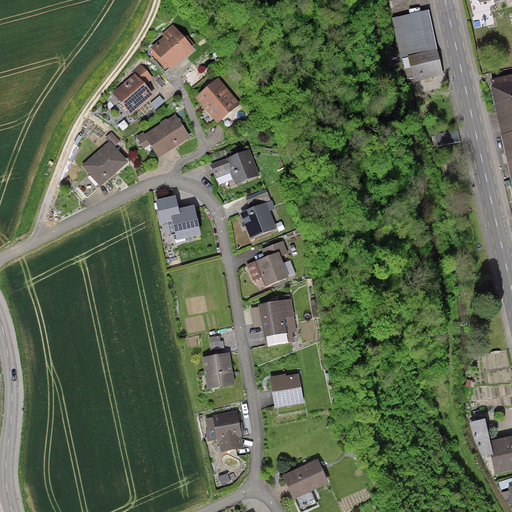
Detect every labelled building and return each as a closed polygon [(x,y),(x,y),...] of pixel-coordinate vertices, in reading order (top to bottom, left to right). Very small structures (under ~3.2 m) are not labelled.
[(429,9),(392,18),(401,57),(408,56),(408,57),(402,58),(408,79),(413,77),(414,82),(444,75),(438,49),(429,9)] [(184,37),(173,24),(162,34),(164,36),(151,47),(171,70),(195,49),(192,46),(184,37)] [(184,37),(192,46),(195,44),(187,35),(184,37)] [(134,74),(112,92),(131,114),(154,94),(146,84),(153,78),(142,64),(132,72),(134,74)] [(511,73),(490,78),(502,134),(511,131),(511,73)] [(241,104),(219,77),(195,97),(217,123),(241,104)] [(160,96),(151,104),(156,109),(165,101),(160,96)] [(144,148),(150,144),(159,158),(191,137),(176,114),(168,119),(160,124),(145,134),(144,132),(137,136),(144,148)] [(458,130),(435,134),(437,146),(461,142),(458,130)] [(511,131),(502,134),(511,181),(511,180),(511,131)] [(129,162),(115,146),(120,141),(112,132),(106,138),(109,141),(81,165),(100,186),(129,162)] [(249,149),(210,165),(216,178),(230,173),(235,185),(260,175),(249,149)] [(176,195),(156,199),(161,223),(173,221),(177,239),(201,234),(195,204),(179,208),(176,195)] [(272,200),(267,202),(270,210),(275,208),(272,200)] [(267,202),(240,212),(250,239),(277,228),(275,224),(270,210),(267,202)] [(282,221),(275,224),(277,228),(279,232),(285,229),(282,221)] [(265,257),(247,264),(253,281),(262,277),(266,286),(289,277),(284,263),(281,257),(288,254),(283,240),(262,249),(265,257)] [(284,263),(289,277),(290,278),(296,275),(290,260),(284,263)] [(291,299),(259,304),(259,307),(262,326),(266,346),(294,341),(293,332),(297,332),(291,299)] [(262,326),(259,307),(251,308),(254,327),(262,326)] [(224,341),(221,341),(210,342),(211,350),(225,348),(224,341)] [(230,352),(202,357),(207,389),(235,384),(230,352)] [(286,374),(269,377),(275,407),(304,402),(299,373),(286,376),(286,374)] [(237,410),(212,415),(213,417),(206,418),(208,430),(206,431),(208,442),(218,440),(221,452),(244,448),(237,410)] [(490,441),(485,418),(469,422),(475,442),(482,457),(491,455),(493,454),(490,441)] [(511,435),(490,441),(493,454),(491,455),(495,474),(511,470),(511,435)] [(318,459),(282,475),(294,499),(329,483),(318,459)] [(228,473),(218,477),(221,485),(231,481),(228,473)] [(511,479),(511,478),(499,482),(501,490),(508,487),(511,485),(511,479)] [(511,485),(508,487),(509,490),(501,492),(509,506),(511,505),(511,485)]
